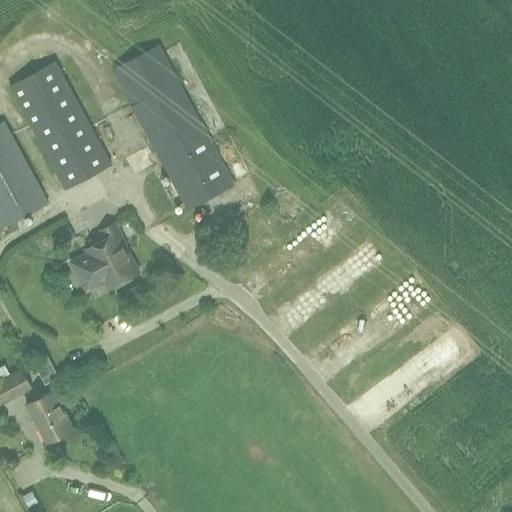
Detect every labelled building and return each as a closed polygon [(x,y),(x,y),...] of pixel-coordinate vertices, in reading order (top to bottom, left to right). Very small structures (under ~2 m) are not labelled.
[(187,208),(233,184),(159,44),(113,68),(187,208)] [(65,189),(111,164),(55,61),(9,86),(65,189)] [(0,223),(1,225),(46,200),(3,122),(0,124),(0,223)] [(105,239),(94,245),(115,284),(139,272),(118,233),(120,232),(115,224),(101,231),(105,239)] [(57,231),(63,243),(75,237),(68,225),(57,231)] [(115,284),(94,245),(86,249),(88,253),(71,262),(87,291),(103,282),(107,289),(115,284)] [(128,281),(148,310),(160,301),(140,272),(128,281)] [(355,322),(370,348),(393,335),(378,309),(355,322)] [(33,360),(45,384),(59,376),(46,353),(33,360)] [(21,370),(0,380),(0,403),(30,389),(21,370)] [(46,442),(74,428),(54,390),(26,404),(46,442)] [(32,491),(22,497),(29,509),(39,503),(32,491)]
